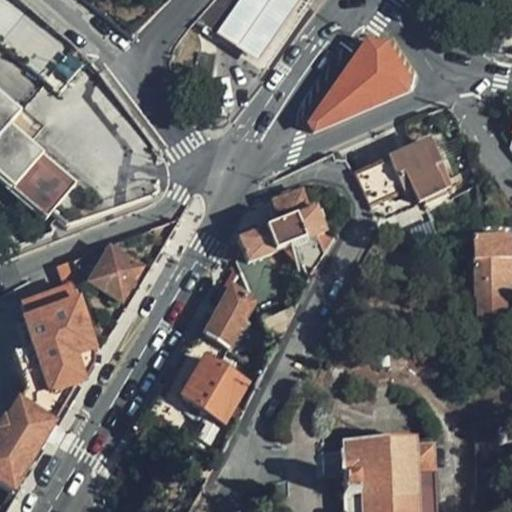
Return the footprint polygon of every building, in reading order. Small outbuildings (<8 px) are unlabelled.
[(216,42),(243,0),(215,0),(197,28),(216,42)] [(243,0),(216,42),(240,58),(258,70),(304,0),(243,0)] [(495,57),(506,58),(507,49),(496,48),(498,36),(485,35),(484,46),(495,57)] [(303,130),(402,86),(374,43),(368,38),(364,37),(360,37),(357,39),(298,124),(303,130)] [(210,94),(217,60),(198,58),(192,92),(210,94)] [(0,88),(0,98),(11,108),(16,102),(0,88)] [(0,98),(0,184),(45,222),(74,186),(7,130),(19,114),(11,108),(0,98)] [(429,143),(351,175),(359,191),(367,212),(373,222),(387,218),(421,204),(430,225),(453,215),(443,191),(448,188),(429,143)] [(241,249),(238,262),(254,297),(258,305),(260,308),(285,297),(274,268),(288,261),(285,251),(323,235),(306,190),(267,204),(276,227),(238,240),(241,249)] [(511,237),(472,237),(473,300),(475,300),(506,301),(511,301),(511,268),(511,267),(511,237)] [(125,307),(147,268),(110,247),(87,286),(125,307)] [(73,263),(61,267),(68,288),(21,304),(26,318),(20,320),(30,349),(13,355),(26,390),(20,400),(17,399),(0,428),(0,487),(14,496),(76,390),(88,385),(79,358),(98,352),(80,299),(77,300),(72,285),(79,283),(73,263)] [(202,336),(231,354),(258,305),(254,297),(232,284),(202,336)] [(506,301),(475,300),(475,318),(506,317),(506,301)] [(244,384),(252,389),(263,371),(231,354),(202,336),(189,344),(150,412),(186,432),(197,411),(221,425),(244,384)] [(511,446),(509,428),(489,431),(491,449),(511,446)] [(435,511),(431,438),(339,445),(342,511),(435,511)]
